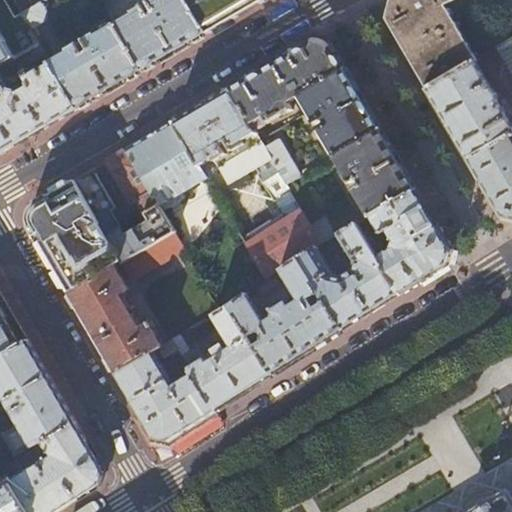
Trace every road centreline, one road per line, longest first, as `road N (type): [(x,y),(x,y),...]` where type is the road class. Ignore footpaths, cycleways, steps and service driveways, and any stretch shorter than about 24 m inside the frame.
road 1 (residential): [(150,489),(511,263)]
road 2 (residential): [(329,0),(0,193)]
road 3 (residential): [(150,489),(0,237)]
